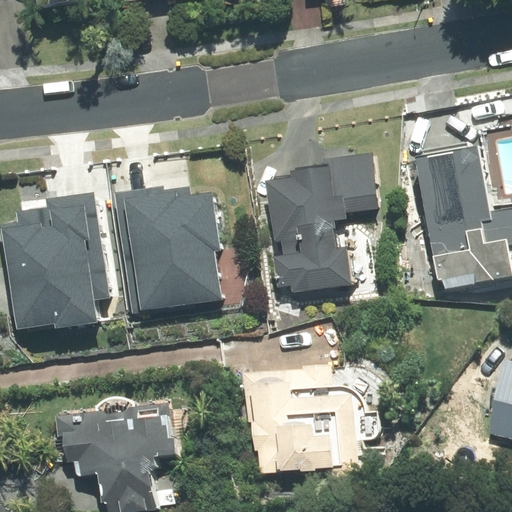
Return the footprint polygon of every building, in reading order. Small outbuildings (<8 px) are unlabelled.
[(91,0),(45,0),(47,9),(92,3),(91,0)] [(511,138),(496,140),(503,197),(511,195),(511,138)] [(471,145),(422,153),(444,294),(511,283),(511,207),(494,210),(484,151),(472,152),(471,145)] [(294,183),(270,185),(278,289),(300,287),(301,294),(355,290),(352,252),(339,253),(336,223),(348,222),(348,212),(380,210),(376,156),(326,160),(327,170),(293,173),(294,183)] [(61,257),(2,263),(8,316),(166,300),(164,285),(182,283),(178,240),(159,242),(155,208),(126,211),(128,225),(102,228),(101,214),(57,219),(61,257)] [(511,364),(507,363),(490,436),(511,441),(511,364)] [(316,371),(247,372),(247,426),(256,426),(257,480),(361,479),(361,444),(381,443),(381,414),(367,414),(366,391),(316,392),(316,371)] [(174,407),(58,416),(60,440),(70,439),(72,464),(80,463),(82,478),(103,477),(106,511),(154,511),(157,511),(154,475),(161,475),(160,457),(178,455),(174,407)]
